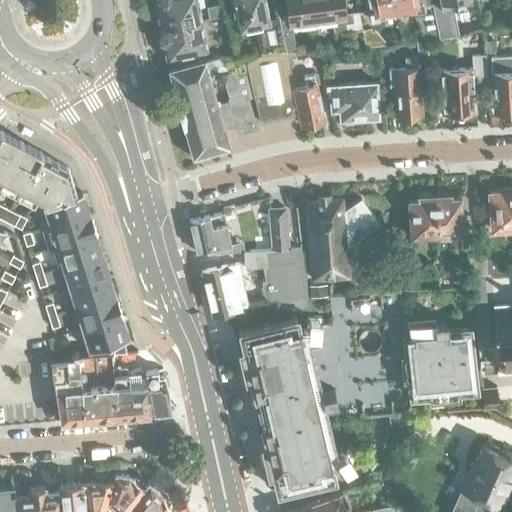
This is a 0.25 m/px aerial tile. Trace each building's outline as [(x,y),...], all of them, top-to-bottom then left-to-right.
[(161,27),(199,19),(195,0),(153,0),(156,13),(158,12),(161,27)] [(268,23),(262,0),(232,0),(235,13),(233,14),(236,27),(238,27),(238,29),(268,23)] [(292,26),(317,23),(314,0),(285,0),(287,5),(277,6),(277,4),(276,4),(279,24),(286,51),(294,51),(295,51),(292,26)] [(314,0),(317,23),(332,21),(334,32),(361,29),(358,10),(345,12),(342,0),(314,0)] [(366,0),(370,18),(397,13),(393,0),(366,0)] [(393,0),(397,13),(413,10),(421,22),(424,40),(438,37),(431,2),(430,0),(393,0)] [(439,0),(440,0),(431,2),(438,37),(458,33),(453,5),(471,2),(470,0),(439,0)] [(218,3),(204,6),(207,17),(220,15),(218,3)] [(205,48),(199,19),(161,27),(157,33),(159,40),(165,44),(167,56),(205,48)] [(259,33),(263,53),(286,51),(279,24),(263,28),(259,33)] [(375,45),(372,30),(371,26),(362,28),(365,46),(375,45)] [(424,40),(416,40),(417,52),(424,51),(424,40)] [(322,50),(322,63),(342,62),(341,49),(322,50)] [(286,51),(263,53),(242,54),(245,67),(251,91),(258,121),(297,112),(292,86),(288,66),(286,54),(286,51)] [(295,56),(294,51),(286,51),(286,54),(288,65),(293,64),(291,57),(295,56)] [(487,72),(485,53),(471,54),(472,67),(439,69),(441,113),(476,111),(474,80),(487,79),(487,72)] [(511,53),(490,55),(494,110),(509,109),(510,111),(511,110),(511,53)] [(246,92),(251,91),(245,67),(222,73),(229,100),(215,104),(205,69),(213,67),(218,70),(226,68),(223,55),(205,60),(205,58),(167,68),(192,156),(229,146),(224,126),(236,123),(238,131),(255,126),(246,92)] [(418,66),(416,66),(415,55),(404,56),(405,66),(389,67),(390,84),(394,84),(396,115),(400,115),(404,118),(412,117),(415,114),(421,114),(420,96),(425,95),(425,87),(419,87),(418,66)] [(292,86),(297,112),(300,123),(303,122),(307,125),(318,122),(320,118),(323,118),(316,81),(318,81),(316,72),(303,75),(305,83),(292,86)] [(377,81),(326,85),(327,94),(329,94),(330,110),(338,109),(339,119),(343,119),(346,122),(352,121),(355,118),(379,117),(377,81)] [(0,176),(1,178),(21,140),(18,139),(14,137),(15,137),(13,136),(12,136),(9,134),(7,133),(3,131),(0,129),(0,176)] [(1,178),(20,188),(40,150),(38,149),(38,150),(34,148),(35,147),(33,146),(32,147),(29,145),(29,144),(27,143),(27,144),(23,142),(23,141),(21,140),(1,178)] [(40,150),(20,188),(43,199),(44,203),(76,193),(68,166),(41,152),(41,151),(40,150)] [(499,189),(488,190),(491,228),(511,226),(511,187),(503,187),(500,189),(499,189)] [(50,224),(89,212),(82,191),(76,193),(44,203),(50,224)] [(330,199),(330,198),(329,193),(317,194),(317,200),(309,201),(308,199),(306,199),(312,278),(346,275),(344,247),(379,223),(361,196),(341,209),(340,197),(338,197),(339,199),(330,199)] [(450,193),(433,194),(435,233),(470,231),(469,213),(460,214),(459,196),(450,196),(450,193)] [(435,233),(433,194),(417,194),(417,198),(408,198),(410,234),(435,233)] [(6,206),(0,217),(7,220),(12,210),(6,206)] [(285,207),(268,208),(271,249),(288,247),(285,207)] [(12,210),(7,220),(14,224),(19,213),(12,210)] [(196,217),(189,218),(196,251),(205,249),(206,254),(232,251),(231,243),(224,211),(196,217)] [(50,224),(41,227),(48,248),(52,246),(95,233),(89,212),(50,224)] [(20,228),(26,217),(19,213),(14,224),(19,227),(20,228)] [(30,230),(22,233),(26,244),(34,242),(30,230)] [(52,246),(59,267),(63,265),(102,253),(95,233),(52,246)] [(486,272),(485,258),(484,242),(468,243),(470,273),(486,272)] [(244,250),(243,250),(244,267),(263,266),(265,281),(261,282),(265,297),(267,309),(277,308),(309,306),(304,276),(300,246),(288,247),(271,249),(244,250)] [(63,265),(70,286),(108,274),(102,253),(63,265)] [(12,254),(8,261),(19,266),(23,259),(12,254)] [(497,257),(485,258),(486,272),(498,272),(497,257)] [(31,262),(35,274),(43,272),(39,261),(39,260),(31,262)] [(238,260),(201,269),(206,291),(211,312),(235,310),(249,307),(248,301),(238,260)] [(4,269),(0,276),(3,278),(10,282),(11,282),(14,275),(4,269)] [(43,272),(35,274),(38,285),(46,283),(43,271),(43,272)] [(76,307),(114,295),(108,274),(70,286),(76,307)] [(420,274),(404,275),(404,288),(420,287),(420,274)] [(327,283),(309,285),(310,297),(328,295),(327,283)] [(76,307),(83,327),(121,315),(114,295),(76,307)] [(45,304),(48,315),(56,313),(52,302),(52,301),(44,304),(45,304)] [(490,357),(483,357),(484,373),(498,372),(511,371),(511,302),(494,304),(496,341),(489,342),(490,357)] [(56,313),(48,315),(51,327),(59,324),(56,313)] [(121,315),(83,327),(89,348),(128,337),(121,315)] [(296,315),(238,329),(242,347),(238,348),(245,377),(249,376),(254,394),(262,392),(267,401),(269,412),(269,421),(261,423),(265,443),(261,444),(267,472),(272,471),(276,489),(334,476),(296,315)] [(319,325),(320,318),(308,317),(307,328),(306,333),(318,334),(319,325)] [(406,362),(472,355),(469,326),(446,328),(446,320),(444,320),(443,318),(437,319),(437,321),(435,321),(435,318),(407,321),(409,339),(403,339),(406,362)] [(125,343),(113,344),(114,352),(125,351),(125,343)] [(113,352),(112,352),(112,353),(112,358),(129,357),(130,365),(127,366),(127,368),(143,367),(144,370),(163,367),(145,349),(138,350),(129,351),(125,351),(114,352),(113,352)] [(118,414),(113,367),(112,358),(112,353),(79,355),(84,417),(118,414)] [(51,359),(60,419),(84,417),(79,355),(51,359)] [(472,355),(406,362),(402,363),(403,378),(407,377),(409,395),(428,393),(429,398),(458,395),(457,390),(476,388),(472,355)] [(130,395),(129,387),(126,366),(113,367),(118,414),(150,411),(148,394),(130,395)] [(148,394),(150,411),(172,410),(163,367),(144,370),(141,371),(143,385),(129,387),(130,395),(148,394)] [(497,385),(481,386),(483,408),(499,407),(497,385)] [(333,388),(321,391),(323,401),(335,398),(333,388)] [(418,413),(388,415),(391,430),(420,428),(418,413)] [(462,486),(449,511),(489,511),(495,501),(496,502),(499,496),(501,495),(504,489),(503,486),(509,473),(511,472),(511,471),(511,455),(510,451),(505,449),(499,451),(482,443),(470,470),(465,468),(458,484),(462,486)] [(345,450),(336,455),(344,468),(353,462),(346,450),(345,450)] [(116,511),(121,511),(125,508),(147,482),(139,476),(134,477),(131,476),(126,474),(122,473),(116,473),(115,475),(105,502),(116,511)] [(82,481),(85,511),(102,511),(105,502),(115,475),(113,474),(111,474),(106,474),(104,474),(100,476),(96,478),(94,480),(82,481)] [(127,511),(159,511),(169,507),(171,502),(167,494),(161,493),(153,484),(149,480),(147,482),(125,508),(127,511)] [(59,483),(60,490),(62,511),(85,511),(82,481),(59,483)] [(44,485),(37,486),(38,495),(40,495),(41,511),(62,511),(60,490),(45,492),(44,485)] [(38,495),(37,486),(29,487),(29,494),(15,495),(16,511),(41,511),(40,495),(38,495)] [(0,511),(16,511),(15,495),(14,488),(0,489),(0,511)] [(345,511),(338,491),(278,511),(345,511)] [(371,508),(360,510),(359,511),(404,511),(403,503),(371,508)]
